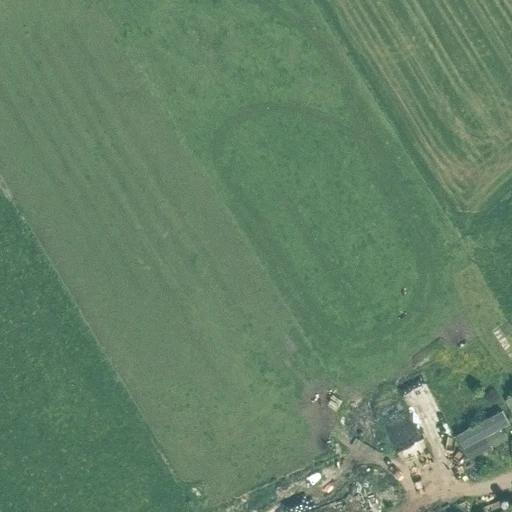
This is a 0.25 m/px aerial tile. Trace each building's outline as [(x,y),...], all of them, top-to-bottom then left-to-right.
[(504,411),(458,435),(466,448),(488,436),(495,447),(511,437),(505,428),(511,424),(504,411)] [(411,478),(406,463),(389,469),(402,504),(424,496),(416,476),(411,478)] [(393,511),(399,510),(395,500),(362,511),(393,511)] [(344,511),(340,502),(319,511),(344,511)] [(511,511),(511,503),(488,511),(511,511)]
